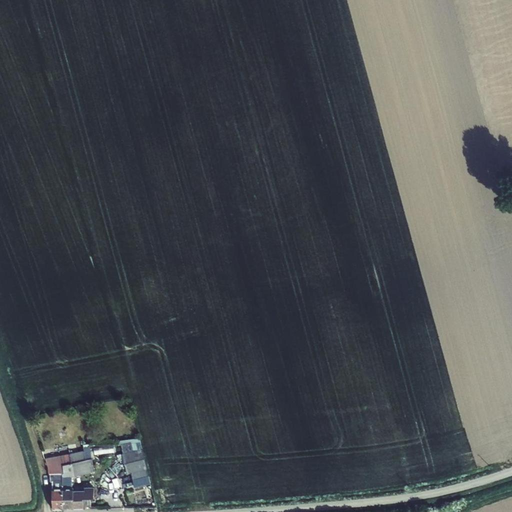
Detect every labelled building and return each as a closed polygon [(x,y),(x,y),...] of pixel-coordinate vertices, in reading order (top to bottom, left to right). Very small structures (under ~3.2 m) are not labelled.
[(151,478),(142,452),(122,458),(129,478),(133,477),(136,484),(151,478)] [(54,465),(58,474),(58,481),(61,482),(62,510),(71,510),(71,489),(71,475),(71,468),(78,466),(84,464),(88,463),(86,453),(75,458),(54,465)] [(71,475),(86,471),(84,464),(78,466),(71,468),(71,475)] [(90,492),(81,492),(81,510),(91,509),(91,507),(96,507),(96,499),(99,499),(99,488),(90,489),(90,492)] [(71,510),(81,510),(81,492),(81,489),(71,489),(71,510)]
